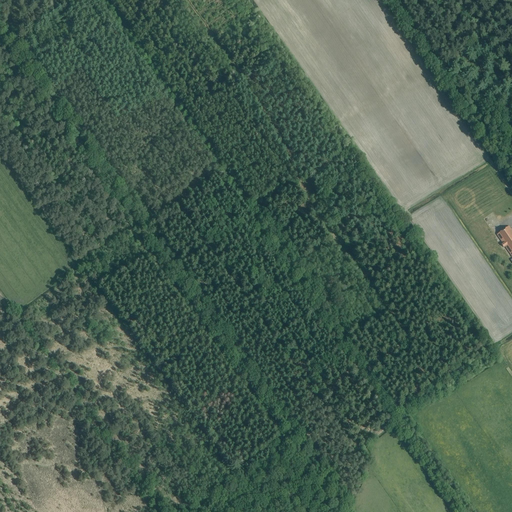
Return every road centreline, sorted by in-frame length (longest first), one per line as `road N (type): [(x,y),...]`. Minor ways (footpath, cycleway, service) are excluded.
road 1 (track): [(462,511),(107,0)]
road 2 (track): [(0,46),(345,511)]
road 3 (track): [(511,25),(443,64),(398,0)]
